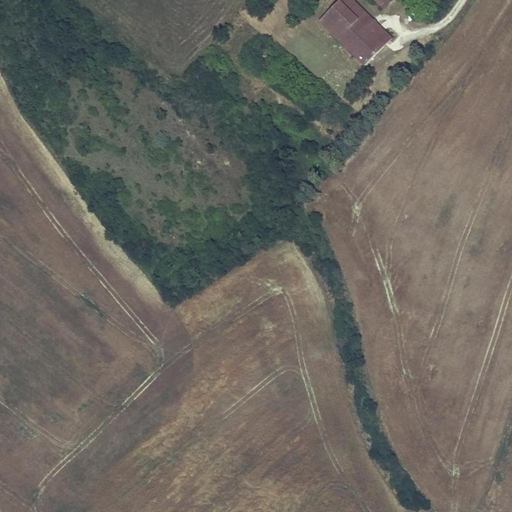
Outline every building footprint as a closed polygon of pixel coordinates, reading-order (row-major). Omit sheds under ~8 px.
[(365,68),(386,46),(351,12),(358,5),(352,0),(342,0),(319,24),(328,33),(336,26),(358,47),(350,55),(365,68)] [(371,0),(383,11),(392,0),(371,0)] [(386,46),(393,39),(358,5),(351,12),(386,46)] [(350,55),(358,47),(336,26),(328,33),(350,55)] [(275,58),(276,55),(270,50),(274,45),(274,44),(271,41),(265,48),(265,50),(257,59),(266,68),(275,58)]
